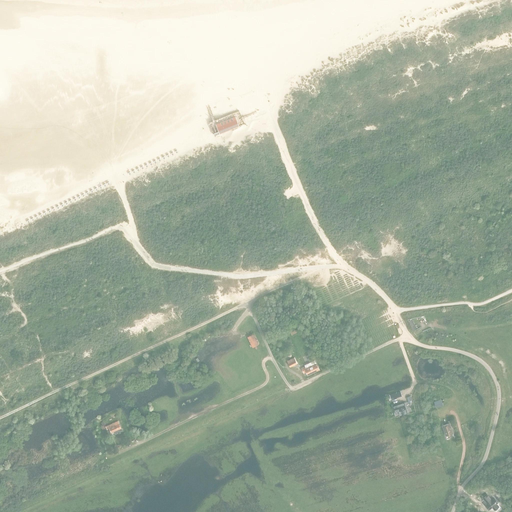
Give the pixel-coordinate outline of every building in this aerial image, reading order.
[(233,119),(216,126),(218,131),(219,133),(236,126),(233,119)] [(248,337),(253,346),(258,344),(253,334),(248,337)] [(287,361),(290,367),(297,363),(294,357),(287,361)] [(307,371),(308,374),(319,369),(315,360),(304,365),(305,366),(301,368),(304,373),(307,371)] [(435,401),(437,407),(444,404),(442,399),(435,401)] [(399,415),(408,412),(405,402),(402,403),(401,401),(391,405),(394,411),(397,410),(399,415)] [(108,425),(111,432),(118,429),(115,422),(108,425)] [(442,425),(446,435),(453,433),(449,423),(442,425)] [(488,507),(489,508),(491,507),(490,506),(492,504),(488,501),(486,502),(482,497),(480,498),(485,505),(484,505),(486,507),(487,508),(488,507)]
